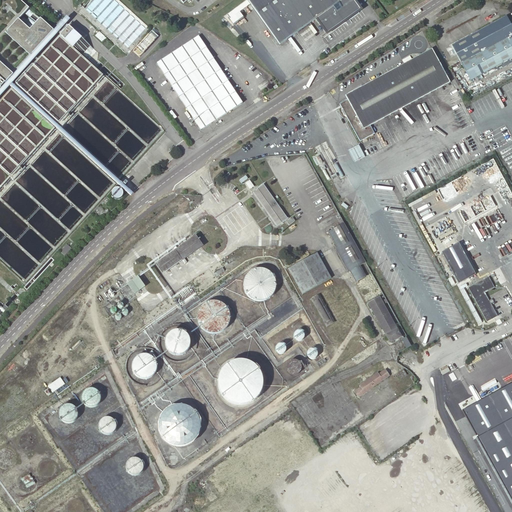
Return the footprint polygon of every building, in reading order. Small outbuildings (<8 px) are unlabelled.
[(17,0),(0,0),(0,64),(13,76),(30,57),(7,36),(8,34),(7,33),(18,21),(28,10),(17,0)] [(81,10),(79,12),(126,54),(127,52),(130,53),(151,30),(117,0),(92,0),(85,9),(81,6),(79,8),(81,10)] [(247,0),(280,45),(317,18),(342,0),(247,0)] [(361,9),(354,0),(342,0),(317,18),(328,33),(361,9)] [(249,2),(228,14),(234,24),(244,18),(240,12),(251,6),(249,2)] [(511,23),(508,16),(453,45),(472,80),(511,59),(511,23)] [(12,87),(70,23),(66,19),(0,91),(0,99),(9,89),(130,198),(132,196),(12,87)] [(30,57),(53,32),(40,20),(30,31),(18,21),(7,33),(8,34),(7,36),(30,57)] [(58,39),(72,51),(74,48),(89,61),(96,53),(68,28),(58,39)] [(99,32),(95,36),(102,42),(106,38),(99,32)] [(198,35),(156,63),(201,130),(243,102),(198,35)] [(432,49),(371,82),(389,116),(450,82),(432,49)] [(0,90),(13,76),(0,64),(0,90)] [(389,116),(371,82),(345,96),(348,100),(364,130),(370,126),(389,116)] [(364,130),(348,100),(340,105),(360,142),(375,134),(370,126),(364,130)] [(349,151),(355,163),(365,157),(360,146),(349,151)] [(246,183),(250,189),(254,186),(250,180),(246,183)] [(265,184),(253,192),(276,227),(289,218),(265,184)] [(121,192),(120,191),(118,190),(117,190),(116,190),(114,191),(113,191),(112,193),(111,194),(111,195),(111,197),(111,198),(112,200),(113,201),(115,201),(117,202),(118,201),(120,201),(121,200),(122,198),(122,197),(122,195),(122,194),(121,192)] [(101,205),(94,209),(99,217),(110,211),(108,208),(104,210),(101,205)] [(366,262),(339,214),(336,217),(341,226),(329,232),(356,282),(365,276),(360,266),(366,262)] [(155,264),(163,275),(204,246),(196,236),(155,264)] [(459,241),(442,250),(458,282),(475,273),(459,241)] [(67,244),(60,252),(64,256),(72,248),(67,244)] [(316,253),(289,269),(303,294),(330,278),(316,253)] [(215,274),(217,276),(225,271),(222,268),(215,274)] [(275,286),(275,280),(273,276),(269,272),(265,270),(261,269),(256,269),(252,270),(249,272),(245,276),(243,281),(243,284),(243,289),(245,293),(249,297),(254,300),(259,301),(264,300),(269,298),(272,294),(274,290),(275,286)] [(488,276),(468,286),(486,320),(496,315),(484,291),(494,286),(488,276)] [(130,283),(137,292),(144,287),(137,278),(130,283)] [(319,296),(311,300),(326,327),(334,323),(319,296)] [(379,297),(367,304),(388,341),(392,342),(403,336),(401,332),(400,332),(398,329),(397,329),(379,297)] [(229,320),(229,313),(226,309),(223,306),(219,303),(215,302),(210,302),(206,304),(202,306),(199,311),(198,315),(197,317),(198,322),(199,326),(203,330),(207,333),(212,334),(218,333),(222,331),(225,328),(228,325),(229,320)] [(190,345),(190,340),(188,337),(186,334),(183,332),(180,331),(177,331),(173,332),(170,333),(167,336),(165,340),(165,343),(165,346),(167,350),(168,352),(170,354),(174,356),(179,356),(181,355),(185,354),(187,352),(189,348),(190,345)] [(303,335),(303,334),(302,333),(301,332),(300,331),(299,331),(297,331),(296,331),(295,332),(295,333),(294,333),(294,334),(294,335),(294,336),(294,337),(295,338),(295,339),(296,339),(297,340),(299,340),(300,339),(301,339),(302,338),(302,336),(303,335)] [(402,339),(407,348),(410,346),(405,338),(402,339)] [(284,348),(284,346),(283,345),(281,344),(279,344),(278,344),(277,345),(276,346),(276,347),(275,347),(275,348),(275,349),(276,350),(276,351),(277,352),(278,352),(279,353),(280,353),(282,353),(283,352),(283,351),(284,350),(284,348)] [(315,353),(315,352),(314,351),(314,350),(313,349),(311,348),(310,348),(309,348),(308,349),(307,349),(306,351),(306,352),(305,352),(305,353),(306,355),(307,356),(307,357),(308,357),(309,357),(310,358),(311,358),(312,357),(313,356),(314,356),(315,355),(315,354),(315,353)] [(157,368),(156,363),(154,359),(152,356),(148,355),(144,354),(142,354),(139,355),(136,357),(133,360),(132,364),(132,366),(132,370),(134,373),(135,375),(139,378),(141,379),(145,379),(148,378),(152,377),(153,375),(156,372),(157,368)] [(478,359),(488,378),(493,375),(483,357),(478,359)] [(300,368),(299,365),(299,364),(297,362),(296,361),(294,360),(292,360),(290,360),(288,361),(286,363),(286,364),(285,366),(285,367),(285,368),(286,370),(287,372),(288,373),(290,374),(292,374),(294,374),(296,373),(298,372),(299,370),(300,368)] [(263,384),(262,376),(259,371),(255,366),(250,363),(243,361),(236,361),(230,363),(224,367),(220,373),(218,379),(218,382),(218,389),(219,390),(222,397),(228,402),(234,405),(240,406),(248,404),(253,402),(257,398),(261,392),(263,384)] [(470,370),(474,378),(480,375),(476,368),(470,370)] [(405,369),(398,374),(401,379),(408,374),(405,369)] [(361,387),(355,392),(359,397),(390,376),(385,370),(379,375),(378,373),(360,386),(361,387)] [(511,373),(467,398),(470,405),(462,409),(477,436),(511,499),(511,373)] [(48,386),(52,393),(65,385),(61,378),(48,386)] [(97,396),(96,392),(95,389),(94,388),(92,387),(91,386),(89,386),(87,385),(84,386),(81,388),(79,390),(79,391),(78,394),(78,396),(79,398),(80,400),(81,401),(84,403),(86,404),(89,404),(92,403),(94,401),(96,399),(97,396)] [(74,411),(74,408),(73,406),(71,404),(70,402),(67,401),(65,401),(62,401),(59,402),(57,403),(56,405),(55,408),(54,410),(55,413),(56,416),(59,418),(61,419),(64,420),(67,420),(70,418),(72,417),(73,414),(74,411)] [(168,403),(157,441),(194,452),(205,414),(168,403)] [(113,424),(113,422),(112,420),(110,417),(108,415),(106,415),(103,415),(101,415),(99,416),(97,418),(96,420),(95,422),(95,423),(95,425),(96,427),(97,429),(99,430),(100,431),(102,432),(105,432),(108,431),(110,430),(111,429),(112,427),(113,424)] [(260,446),(270,460),(289,446),(279,432),(260,446)] [(247,439),(252,446),(255,443),(251,436),(247,439)] [(511,499),(477,436),(473,439),(511,509),(511,499)] [(216,479),(226,493),(267,464),(258,451),(231,470),(230,469),(216,479)] [(143,465),(143,464),(142,462),(142,461),(141,460),(141,459),(140,458),(139,457),(138,457),(137,456),(136,456),(136,455),(134,455),(132,455),(130,455),(129,456),(128,456),(127,457),(126,458),(125,459),(124,460),(124,461),(124,462),(123,463),(123,464),(123,465),(123,467),(124,468),(125,470),(125,471),(126,471),(127,473),(129,473),(130,474),(131,474),(132,474),(133,474),(134,474),(135,474),(137,474),(138,473),(139,472),(140,472),(140,471),(141,470),(141,469),(142,468),(142,467),(142,466),(143,465)]
